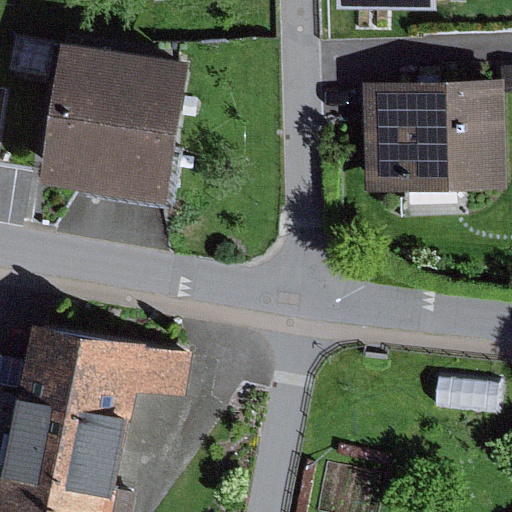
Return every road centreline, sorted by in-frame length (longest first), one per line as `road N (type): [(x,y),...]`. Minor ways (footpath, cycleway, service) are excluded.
road 1 (unclassified): [(0,243),(302,294)]
road 2 (residential): [(301,0),(302,294)]
road 3 (residential): [(265,511),(302,294)]
road 4 (unclassified): [(302,294),(511,321)]
